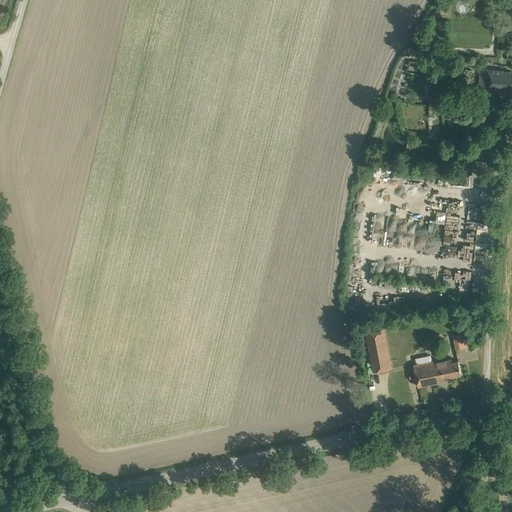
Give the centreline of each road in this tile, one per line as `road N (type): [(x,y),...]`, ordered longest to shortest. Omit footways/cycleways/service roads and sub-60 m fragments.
road 1 (unclassified): [(73,501),(511,396)]
road 2 (unknown): [(475,403),(489,203),(511,136)]
road 3 (unclassified): [(73,501),(40,408),(0,245)]
